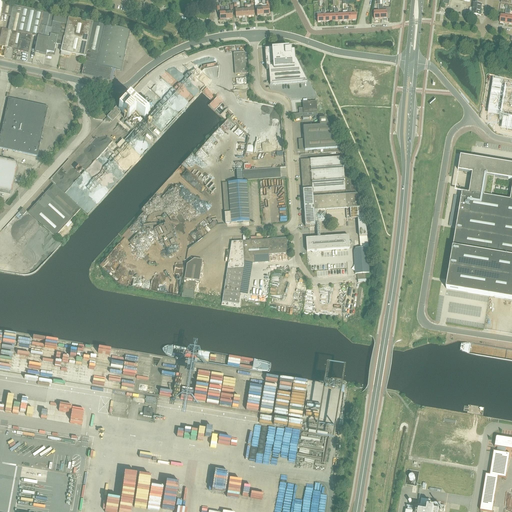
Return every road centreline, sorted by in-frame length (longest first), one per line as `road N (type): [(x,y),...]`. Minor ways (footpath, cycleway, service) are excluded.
road 1 (unclassified): [(472,114),(447,142),(420,316),(433,327),(511,339)]
road 2 (unclassified): [(293,225),(287,111),(258,92),(253,33)]
road 3 (unclassified): [(0,226),(82,137),(80,80)]
road 4 (secondary): [(406,165),(384,340)]
road 5 (secondary): [(357,511),(384,340)]
road 6 (unclassified): [(407,61),(253,33)]
road 7 (unclassified): [(80,80),(123,87),(204,39)]
